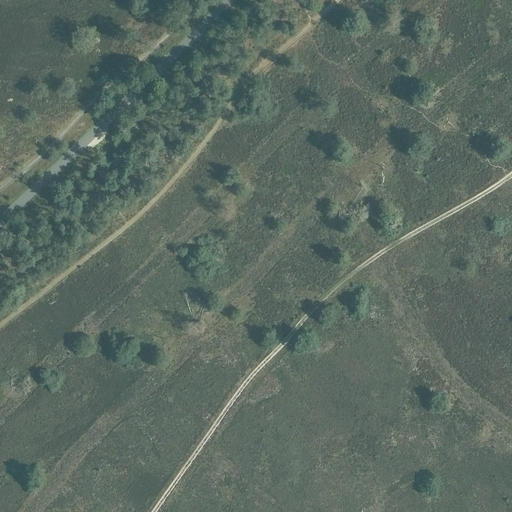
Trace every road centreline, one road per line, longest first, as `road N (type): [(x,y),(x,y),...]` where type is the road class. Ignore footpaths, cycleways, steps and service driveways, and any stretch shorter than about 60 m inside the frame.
road 1 (track): [(511,174),(365,265),(309,313),(234,398),(155,511)]
road 2 (track): [(0,327),(158,197),(252,76),(338,0)]
road 3 (tertiary): [(0,221),(229,0)]
